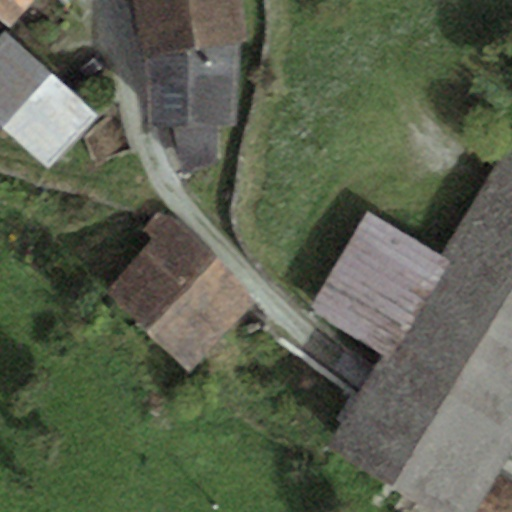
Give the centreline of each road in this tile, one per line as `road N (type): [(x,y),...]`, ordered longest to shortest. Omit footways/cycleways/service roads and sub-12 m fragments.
road 1 (track): [(212,242),(147,151),(107,0)]
road 2 (track): [(0,163),(86,186),(161,180)]
